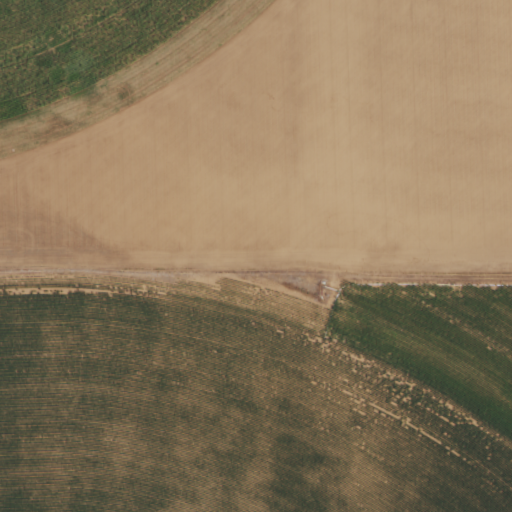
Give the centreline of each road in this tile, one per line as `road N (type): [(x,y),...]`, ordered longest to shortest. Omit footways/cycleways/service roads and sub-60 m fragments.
road 1 (track): [(9,0),(208,183),(224,213),(225,262),(222,273),(3,262)]
road 2 (track): [(222,273),(511,270)]
